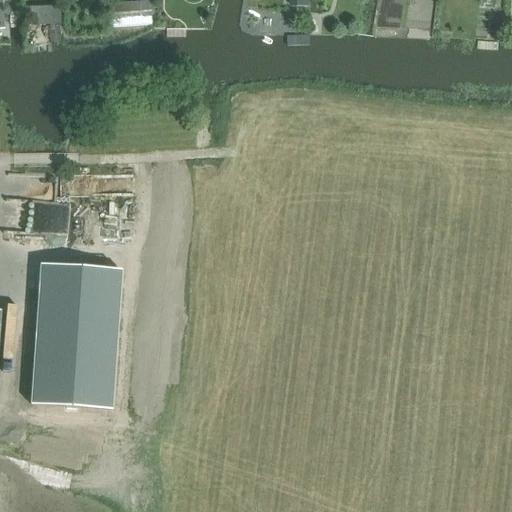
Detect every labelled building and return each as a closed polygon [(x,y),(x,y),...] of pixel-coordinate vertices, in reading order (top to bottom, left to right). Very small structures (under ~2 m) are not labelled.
[(151,2),(109,4),(110,28),(153,25),(151,2)] [(60,8),(50,8),(51,26),(61,26),(60,8)] [(38,9),(26,9),(27,27),(29,27),(39,27),(38,9)] [(400,20),(400,27),(432,26),(432,19),(400,20)] [(41,265),(32,405),(111,411),(121,270),(41,265)]
